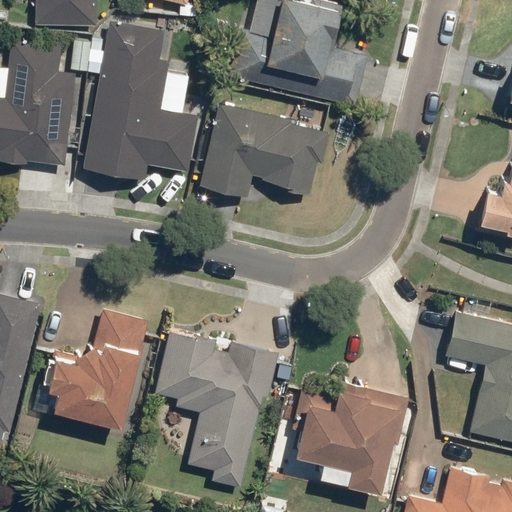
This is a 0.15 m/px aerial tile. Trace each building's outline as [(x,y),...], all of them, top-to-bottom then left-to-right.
[(92,24),(92,0),(31,0),(31,23),(92,24)] [(235,24),(224,74),(352,105),(365,53),(335,46),(345,5),(322,0),(307,0),(307,2),(298,0),(250,0),(244,27),(235,24)] [(104,18),(78,167),(140,178),(143,163),(183,170),(193,113),(179,111),(186,73),(163,69),(165,59),(155,57),(161,28),(104,18)] [(0,161),(60,168),(71,71),(53,69),(56,43),(7,37),(4,65),(0,64),(0,161)] [(498,56),(485,109),(511,114),(511,51),(510,59),(498,56)] [(287,117),(214,100),(194,186),(242,197),(246,181),(305,194),(313,161),(318,163),(325,131),(286,122),(287,117)] [(479,189),(469,229),(511,239),(511,158),(510,167),(504,166),(500,179),(495,178),(491,192),(479,189)] [(0,443),(9,446),(45,305),(0,293),(0,443)] [(116,429),(143,318),(97,307),(85,355),(49,346),(38,390),(48,392),(43,410),(116,429)] [(511,322),(450,308),(439,354),(479,363),(463,430),(511,441),(511,322)] [(265,396),(275,351),(163,326),(148,391),(171,396),(169,405),(194,410),(183,462),(209,468),(207,479),(238,486),(258,394),(265,396)] [(394,445),(405,396),(334,380),(332,391),(296,383),(286,427),(293,429),(287,456),(314,462),(311,477),(373,491),(384,443),(394,445)] [(402,493),(397,511),(511,511),(511,479),(445,464),(436,501),(402,493)]
